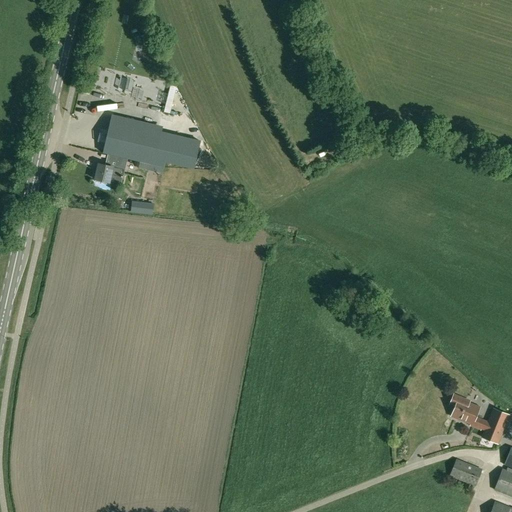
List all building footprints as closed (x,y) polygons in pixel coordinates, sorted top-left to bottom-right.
[(106,74),(100,73),(100,78),(109,79),(111,68),(107,68),(106,74)] [(164,113),(167,100),(158,98),(155,111),(164,113)] [(110,120),(103,153),(108,154),(115,156),(116,151),(124,153),(123,158),(127,159),(140,162),(149,164),(163,167),(165,161),(194,168),(200,141),(171,134),(110,120)] [(123,177),(127,159),(123,158),(124,153),(116,151),(115,156),(108,154),(106,165),(99,163),(95,179),(110,183),(111,175),(123,177)] [(488,420),(476,416),(479,407),(468,403),(469,401),(453,395),(450,404),(455,406),(452,416),(471,423),(470,425),(481,430),(481,429),(484,430),(481,437),(498,445),(510,415),(493,408),(488,420)] [(511,447),(503,464),(511,467),(511,447)] [(482,469),(456,459),(449,476),(475,486),(482,469)] [(511,471),(503,468),(493,490),(511,497),(511,471)] [(511,511),(511,507),(495,501),(490,511),(511,511)]
